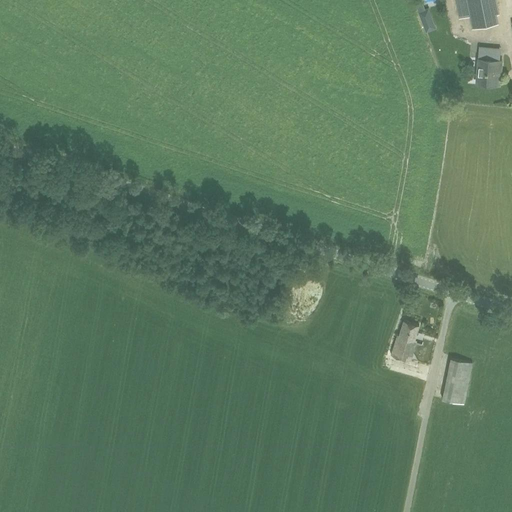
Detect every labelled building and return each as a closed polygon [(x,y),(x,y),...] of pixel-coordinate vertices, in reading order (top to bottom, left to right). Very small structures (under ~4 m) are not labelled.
[(455,0),(459,18),(470,16),(470,18),(498,12),(495,0),(455,0)] [(488,18),(490,23),(500,21),(499,15),(488,18)] [(500,71),(501,59),(478,58),(476,83),(496,84),(497,71),(500,71)] [(409,360),(416,340),(414,339),(419,324),(403,319),(399,334),(397,334),(391,354),(409,360)] [(385,367),(390,348),(365,342),(363,351),(351,348),(353,338),(349,337),(347,343),(343,342),(339,356),(385,367)] [(353,380),(351,387),(380,396),(382,389),(385,390),(386,385),(389,386),(391,381),(382,378),(383,373),(359,366),(355,380),(353,380)] [(419,403),(424,387),(404,381),(400,392),(401,392),(400,398),(419,403)]
